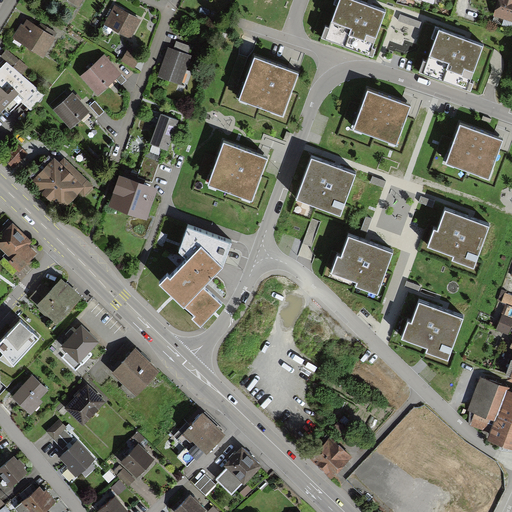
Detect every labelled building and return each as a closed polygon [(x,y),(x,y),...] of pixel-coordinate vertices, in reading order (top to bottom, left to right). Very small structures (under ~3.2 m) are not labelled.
[(383,8),(359,0),(335,0),(323,36),(368,52),(383,8)] [(511,0),(496,0),(493,11),(511,17),(511,0)] [(136,20),(113,8),(104,24),(127,37),(136,20)] [(41,55),(51,38),(25,22),(15,39),(41,55)] [(482,44),(435,27),(422,67),(468,83),(482,44)] [(163,78),(178,83),(189,50),(174,45),(163,78)] [(0,71),(0,110),(3,108),(10,114),(21,103),(29,109),(41,95),(20,76),(26,69),(7,51),(2,57),(9,62),(0,71)] [(123,62),(132,67),(138,56),(129,51),(123,62)] [(298,71),(255,56),(239,98),(283,114),(298,71)] [(82,77),(95,92),(117,73),(104,58),(82,77)] [(410,104),(368,89),(354,128),(396,143),(410,104)] [(71,96),(54,110),(69,127),(85,113),(71,96)] [(93,101),(88,106),(99,117),(103,112),(93,101)] [(152,141),(165,147),(174,122),(162,117),(152,141)] [(502,138),(460,123),(447,162),(489,177),(502,138)] [(268,157),(224,141),(208,183),(252,200),(268,157)] [(12,167),(24,155),(15,146),(3,159),(12,167)] [(354,172),(312,158),(298,197),(340,212),(354,172)] [(33,181),(60,207),(77,191),(82,196),(90,189),(62,162),(57,167),(52,162),(33,181)] [(119,178),(110,205),(144,216),(153,189),(119,178)] [(489,223),(445,208),(438,228),(435,227),(429,244),(455,253),(453,258),(475,265),(489,223)] [(32,242),(12,223),(0,235),(0,248),(11,260),(8,262),(18,273),(38,253),(29,245),(32,242)] [(231,244),(188,228),(179,253),(188,261),(170,279),(168,277),(159,285),(184,309),(185,308),(195,317),(192,319),(200,328),(222,305),(203,289),(223,269),(231,244)] [(393,251),(349,235),(342,255),(339,254),(333,270),(359,280),(358,283),(379,291),(393,251)] [(56,326),(83,297),(63,278),(48,294),(40,286),(29,298),(37,305),(40,308),(38,309),(56,326)] [(511,373),(508,383),(511,384),(511,295),(502,291),(488,326),(511,334),(511,373)] [(464,316),(420,300),(413,320),(409,318),(402,336),(429,345),(427,350),(449,358),(464,316)] [(39,339),(20,322),(0,343),(0,350),(4,355),(0,358),(0,359),(12,367),(39,339)] [(92,354),(89,352),(99,342),(82,326),(62,347),(68,352),(63,357),(76,370),(92,354)] [(136,349),(113,373),(135,395),(159,370),(136,349)] [(48,390),(32,375),(12,396),(31,413),(42,402),(39,399),(48,390)] [(489,439),(511,447),(511,394),(506,392),(506,388),(483,380),(469,411),(477,414),(473,423),(491,432),(489,439)] [(88,384),(65,408),(84,427),(100,411),(98,409),(106,402),(88,384)] [(438,435),(411,407),(384,435),(388,440),(357,472),(394,511),(481,511),(500,473),(479,467),(467,480),(431,444),(438,435)] [(225,435),(203,413),(177,440),(185,448),(177,457),(187,466),(194,459),(196,460),(204,452),(207,454),(225,435)] [(46,435),(63,450),(73,440),(56,424),(46,435)] [(338,424),(332,429),(341,439),(347,433),(338,424)] [(312,457),(331,475),(348,458),(329,440),(312,457)] [(77,444),(60,458),(74,474),(91,461),(77,444)] [(121,462),(135,476),(151,459),(137,445),(121,462)] [(245,485),(262,467),(242,448),(225,466),(226,468),(215,479),(231,494),(242,482),(245,485)] [(0,468),(0,473),(11,486),(28,472),(14,456),(0,468)] [(117,474),(127,485),(132,480),(122,469),(117,474)] [(194,485),(205,495),(215,484),(204,475),(194,485)] [(123,489),(119,483),(112,489),(117,495),(123,489)] [(248,487),(240,493),(243,498),(251,491),(248,487)] [(40,488),(16,509),(18,511),(44,511),(56,501),(46,490),(44,493),(40,488)] [(191,496),(175,511),(202,511),(205,510),(191,496)] [(114,499),(98,511),(122,511),(124,511),(114,499)]
